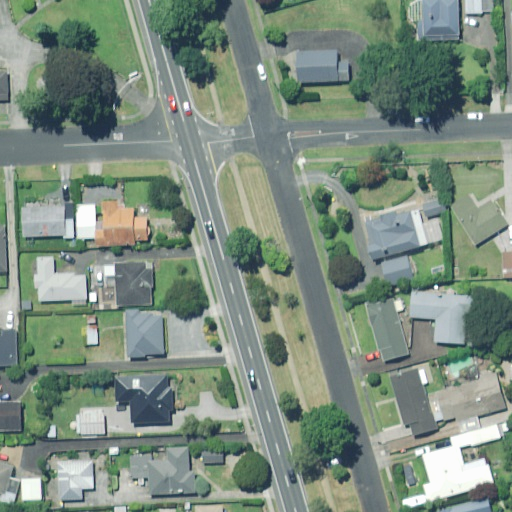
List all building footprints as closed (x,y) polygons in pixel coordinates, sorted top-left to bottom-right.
[(421,0),(421,1),(429,1),(428,20),(423,20),(423,40),(464,41),(464,0),(421,0)] [(468,0),(469,14),(489,13),(489,11),(500,10),(499,0),(468,0)] [(347,62),(347,51),(303,52),(304,83),(357,81),(356,62),(347,62)] [(0,71),(0,101),(12,101),(11,71),(0,71)] [(484,205),(477,194),(457,207),(481,246),(511,227),(511,217),(499,196),(484,205)] [(146,208),(130,209),(130,198),(108,199),(108,210),(109,231),(101,231),(102,246),(142,245),(142,240),(158,240),(157,217),(146,217),(146,208)] [(379,264),(449,239),(442,220),(431,224),(425,207),(418,210),(415,203),(386,214),(389,224),(376,228),(381,243),(373,246),(379,264)] [(100,239),(102,205),(84,205),(83,218),(82,238),(100,239)] [(80,238),(80,218),(73,219),(73,207),(29,208),(29,237),(68,236),(68,239),(80,238)] [(0,272),(7,272),(14,272),(12,226),(0,226),(0,272)] [(60,258),(43,259),(43,275),(41,275),(41,290),(45,290),(45,301),(78,301),(78,304),(94,304),(94,275),(60,275),(60,258)] [(160,305),(159,270),(159,263),(120,264),(121,306),(160,305)] [(479,297),(418,293),(416,318),(442,319),(440,342),(469,344),(470,323),(477,324),(479,297)] [(410,309),(406,296),(371,306),(388,362),(416,354),(403,311),(410,309)] [(146,315),(146,311),(132,311),(133,358),(152,357),(152,354),(173,354),(172,314),(146,315)] [(105,329),(89,329),(89,345),(105,345),(105,329)] [(0,366),(24,366),(24,331),(0,330),(0,366)] [(486,424),(484,417),(507,410),(493,362),(472,368),(476,383),(443,393),(451,422),(462,418),(466,430),(486,424)] [(442,430),(425,370),(395,379),(410,427),(415,425),(418,437),(442,430)] [(180,422),(179,374),(122,376),(123,402),(136,401),(137,423),(180,422)] [(0,403),(0,431),(29,431),(29,403),(0,403)] [(112,435),(113,411),(90,410),(90,415),(83,415),(82,433),(112,435)] [(456,438),(459,448),(429,456),(437,483),(430,485),(434,502),(501,484),(496,465),(472,472),(466,448),(508,437),(505,426),(456,438)] [(218,445),(207,445),(206,463),(217,464),(218,445)] [(137,479),(142,478),(143,487),(150,486),(150,478),(155,478),(155,494),(202,493),(201,472),(195,472),(195,448),(173,448),(174,461),(156,462),(156,455),(136,456),(137,479)] [(0,492),(8,494),(6,501),(19,504),(25,481),(16,479),(20,466),(0,461),(0,492)] [(100,461),(64,462),(65,500),(89,500),(89,489),(101,488),(100,461)] [(47,500),(47,479),(28,480),(28,500),(47,500)] [(504,511),(501,497),(442,511),(504,511)]
